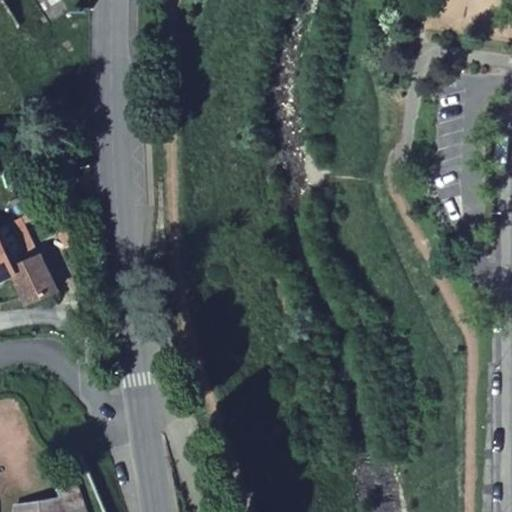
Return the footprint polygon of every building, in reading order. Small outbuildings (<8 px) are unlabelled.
[(54,158),(58,205),(74,204),(69,157),(54,158)] [(2,234),(14,262),(42,250),(26,211),(0,221),(0,232),(1,234),(2,234)] [(0,275),(14,269),(16,268),(14,262),(2,234),(1,234),(0,234),(0,275)] [(28,301),(33,300),(60,290),(43,250),(42,250),(14,262),(16,268),(14,269),(28,301)] [(62,500),(65,511),(89,511),(82,486),(64,492),(65,499),(62,500)] [(65,511),(62,500),(23,506),(22,511),(65,511)]
